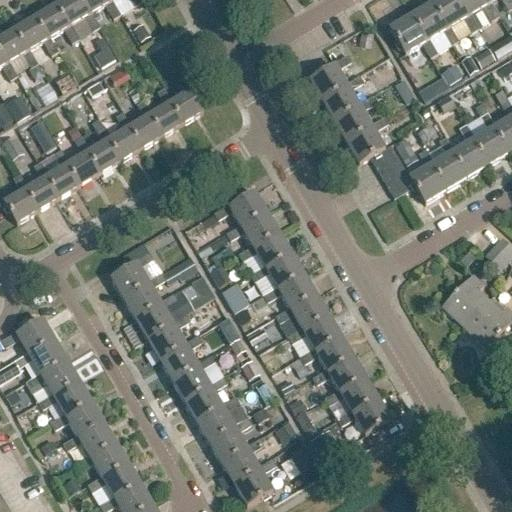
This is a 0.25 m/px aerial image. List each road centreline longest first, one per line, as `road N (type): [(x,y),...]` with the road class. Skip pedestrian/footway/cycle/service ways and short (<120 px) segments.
road 1 (residential): [(192,511),(51,268)]
road 2 (unclassified): [(498,511),(362,284)]
road 3 (residential): [(51,268),(272,134)]
road 4 (unclassified): [(362,284),(272,134)]
road 5 (residential): [(362,284),(511,197)]
road 6 (residential): [(232,67),(345,0)]
